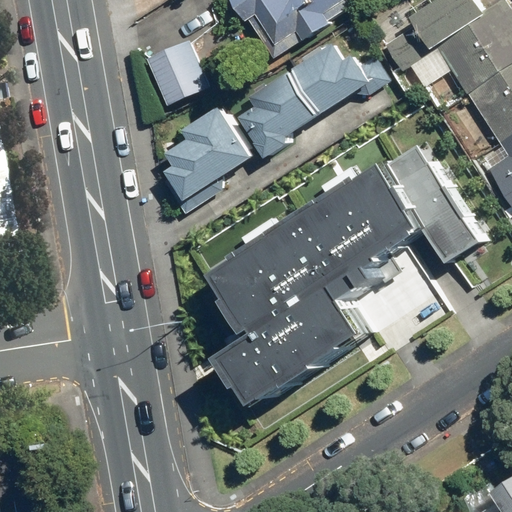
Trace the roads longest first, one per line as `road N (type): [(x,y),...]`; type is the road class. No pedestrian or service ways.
road 1 (secondary): [(60,0),(116,332)]
road 2 (residential): [(511,355),(273,511)]
road 3 (secondary): [(116,332),(148,511)]
